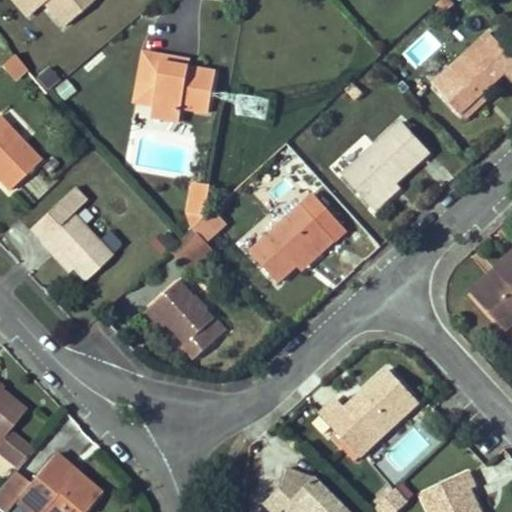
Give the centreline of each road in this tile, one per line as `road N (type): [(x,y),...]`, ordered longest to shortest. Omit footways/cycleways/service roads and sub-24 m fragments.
road 1 (residential): [(178,458),(387,276)]
road 2 (residential): [(178,458),(89,392),(0,299)]
road 3 (residential): [(387,276),(511,424)]
road 4 (residential): [(387,276),(511,162)]
